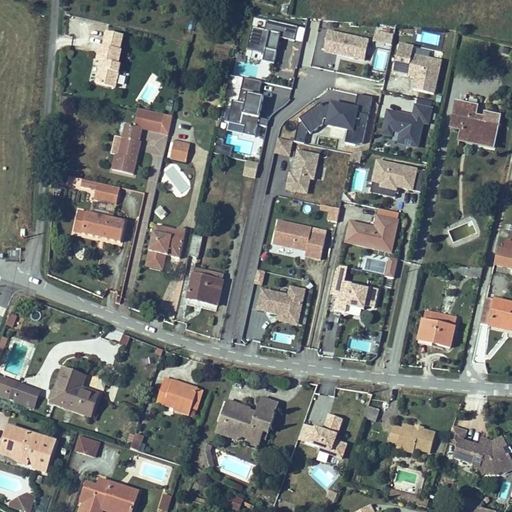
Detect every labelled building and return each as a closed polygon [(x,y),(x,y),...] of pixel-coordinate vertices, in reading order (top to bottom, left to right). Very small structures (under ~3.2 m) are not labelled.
[(263,61),(274,64),(280,38),(295,41),(298,28),(267,21),(265,31),(252,28),(247,49),(265,53),(263,61)] [(364,61),(370,38),(328,28),(322,52),(364,61)] [(122,36),(106,33),(103,47),(100,47),(97,61),(101,62),(96,84),(115,88),(120,65),(118,65),(121,51),(119,51),(122,36)] [(412,46),(399,43),(393,72),(415,77),(413,88),(433,92),(439,61),(410,55),(412,46)] [(374,57),(377,45),(369,44),(367,56),(374,57)] [(376,48),(373,69),(387,71),(389,50),(376,48)] [(243,135),(254,137),(257,125),(267,128),(270,121),(259,119),(263,98),(258,97),(261,82),(243,78),(238,103),(232,101),(227,123),(245,127),(243,135)] [(363,144),(373,98),(358,95),(355,110),(331,105),(331,107),(327,106),(324,108),(321,103),(299,117),(302,123),(299,126),(295,143),(305,145),(307,133),(308,132),(309,133),(323,124),(348,129),(345,144),(355,146),(363,144)] [(431,110),(433,102),(417,99),(416,106),(431,110)] [(477,107),(457,103),(452,127),(462,129),(461,136),(480,140),(479,145),(493,148),(500,117),(486,114),(485,119),(475,117),(477,107)] [(428,123),(431,110),(416,106),(413,116),(388,111),(383,133),(392,135),(393,130),(401,132),(410,134),(408,145),(418,147),(424,122),(428,123)] [(165,116),(138,110),(134,127),(126,125),(122,139),(126,139),(122,157),(116,156),(112,171),(134,175),(141,143),(139,142),(138,142),(139,139),(140,139),(142,129),(161,133),(165,116)] [(172,118),(165,116),(161,133),(168,135),(172,118)] [(399,143),(408,145),(410,134),(401,132),(399,143)] [(122,139),(115,137),(111,155),(116,156),(122,157),(126,139),(122,139)] [(223,141),(216,139),(213,154),(232,157),(233,154),(230,153),(232,148),(222,145),(223,141)] [(292,142),(278,139),(274,153),(289,157),(292,142)] [(171,159),(186,162),(190,145),(175,142),(171,159)] [(319,156),(298,152),(294,170),(293,175),(290,175),(287,190),(307,194),(310,180),(314,181),(319,156)] [(256,177),(260,163),(248,160),(245,175),(256,177)] [(421,193),(426,172),(377,162),(373,183),(381,184),(380,188),(396,192),(397,188),(400,189),(421,193)] [(120,189),(83,180),(81,188),(96,191),(94,200),(116,205),(120,189)] [(381,184),(373,183),(370,194),(395,199),(396,194),(398,195),(400,189),(397,188),(396,192),(380,188),(381,184)] [(340,210),(332,208),(331,212),(329,221),(337,223),(340,210)] [(75,232),(82,234),(87,213),(79,211),(75,232)] [(121,243),(126,222),(87,213),(82,234),(121,243)] [(399,221),(375,216),(373,228),(372,231),(368,230),(369,227),(350,223),(346,243),(367,248),(369,239),(394,244),(399,221)] [(312,229),(278,222),(273,245),(306,252),(305,257),(321,260),(325,242),(310,239),(311,234),(312,229)] [(178,229),(177,232),(155,226),(146,262),(164,266),(166,256),(180,259),(186,231),(178,229)] [(326,237),(311,234),(310,239),(325,242),(326,237)] [(194,236),(189,255),(198,257),(203,238),(194,236)] [(392,254),(394,244),(369,239),(367,248),(392,254)] [(511,252),(511,243),(505,242),(503,250),(511,252)] [(511,252),(503,250),(498,249),(494,265),(511,268),(511,252)] [(385,277),(394,279),(398,261),(389,259),(385,277)] [(146,262),(145,267),(163,271),(164,266),(146,262)] [(343,288),(344,282),(347,268),(340,267),(336,270),(331,295),(338,296),(340,297),(339,301),(337,300),(334,311),(345,314),(347,307),(364,310),(365,307),(374,309),(378,291),(368,288),(368,291),(351,287),(350,290),(343,288)] [(458,275),(459,268),(445,267),(445,274),(458,275)] [(483,270),(459,268),(458,275),(480,279),(483,270)] [(194,270),(193,275),(223,282),(224,276),(194,270)] [(257,271),(254,284),(262,286),(265,272),(257,271)] [(188,300),(217,306),(223,282),(193,275),(188,300)] [(299,322),(305,291),(291,288),(289,296),(270,292),(265,315),(279,318),(299,322)] [(265,315),(270,292),(262,291),(257,313),(265,315)] [(511,304),(486,299),(481,325),(511,331),(511,304)] [(337,328),(340,317),(329,313),(325,324),(337,328)] [(424,322),(453,328),(455,319),(426,313),(424,322)] [(10,314),(7,324),(14,326),(17,316),(10,314)] [(279,318),(277,324),(297,328),(299,322),(279,318)] [(424,322),(423,322),(419,340),(433,343),(433,345),(450,348),(454,328),(453,328),(424,322)] [(272,340),(291,344),(292,335),(274,331),(272,340)] [(63,370),(51,403),(91,417),(99,395),(81,389),(85,377),(63,370)] [(2,377),(0,381),(0,395),(36,409),(42,392),(2,377)] [(174,411),(189,416),(198,389),(172,381),(171,385),(164,382),(157,403),(174,409),(174,411)] [(203,391),(198,389),(192,409),(196,410),(203,391)] [(279,405),(261,399),(257,411),(275,417),(279,405)] [(221,435),(227,437),(234,434),(244,437),(248,439),(247,444),(259,448),(264,432),(269,434),(275,417),(257,411),(256,413),(255,416),(251,415),(252,414),(250,411),(250,409),(227,401),(220,423),(224,424),(221,435)] [(364,419),(376,422),(380,410),(368,406),(364,419)] [(336,439),(343,417),(329,412),(324,428),(311,424),(305,440),(320,445),(319,448),(342,456),(347,442),(336,439)] [(224,424),(220,423),(216,433),(221,435),(224,424)] [(415,449),(430,454),(436,434),(422,430),(422,433),(415,431),(416,428),(403,425),(402,429),(393,427),(389,442),(398,444),(406,446),(404,451),(414,454),(415,449)] [(56,442),(9,427),(0,453),(10,457),(11,454),(20,456),(18,462),(27,465),(30,457),(38,459),(35,469),(46,473),(56,442)] [(453,428),(448,443),(459,446),(460,441),(463,442),(467,432),(453,428)] [(143,438),(136,435),(131,450),(139,452),(143,438)] [(100,444),(80,437),(76,451),(95,458),(100,444)] [(500,461),(507,458),(503,450),(507,447),(503,438),(493,443),(489,442),(486,450),(480,448),(460,441),(459,446),(454,459),(479,467),(483,475),(486,473),(491,475),(494,473),(495,475),(505,471),(500,461)] [(486,450),(489,442),(482,440),(480,448),(486,450)] [(209,451),(211,446),(204,444),(202,453),(209,451)] [(205,465),(206,469),(214,467),(209,451),(202,453),(203,457),(200,458),(202,465),(205,465)] [(11,454),(10,457),(18,462),(20,456),(11,454)] [(507,458),(500,461),(505,471),(504,471),(505,474),(511,470),(511,468),(511,467),(511,463),(509,456),(506,458),(507,458)] [(30,457),(27,465),(35,468),(38,459),(30,457)] [(102,511),(103,510),(107,511),(132,511),(139,492),(100,480),(98,487),(87,483),(80,503),(83,504),(80,511),(102,511)] [(391,491),(389,498),(409,503),(411,496),(391,491)] [(28,509),(32,496),(28,495),(10,505),(9,508),(23,511),(24,508),(28,509)] [(170,505),(172,498),(164,495),(162,503),(170,505)] [(24,511),(31,511),(36,497),(32,496),(28,509),(24,508),(23,511),(24,511)] [(419,498),(411,496),(409,503),(417,506),(419,498)] [(238,511),(243,502),(232,497),(228,506),(238,511)] [(429,501),(419,498),(417,506),(427,508),(429,501)] [(456,511),(458,511),(467,511),(470,506),(481,509),(483,504),(460,498),(456,511)] [(167,511),(170,505),(162,503),(160,510),(167,511)]
